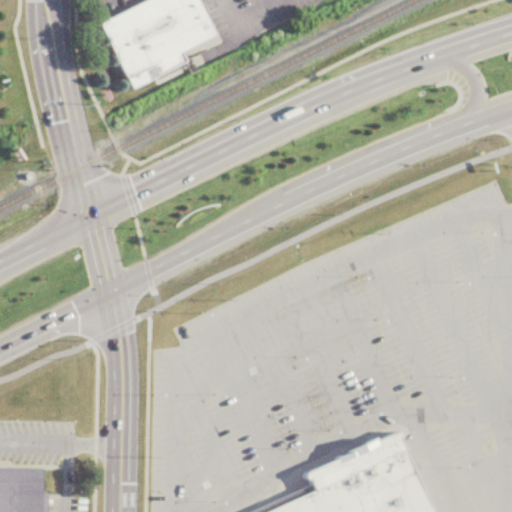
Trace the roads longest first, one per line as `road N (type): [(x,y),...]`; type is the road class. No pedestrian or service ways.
road 1 (primary): [(511,30),(309,114),(90,219)]
road 2 (primary): [(109,295),(368,163),(511,109)]
road 3 (tertiary): [(90,219),(47,0)]
road 4 (tertiary): [(109,295),(127,383),(124,511)]
road 5 (primary): [(0,348),(109,295)]
